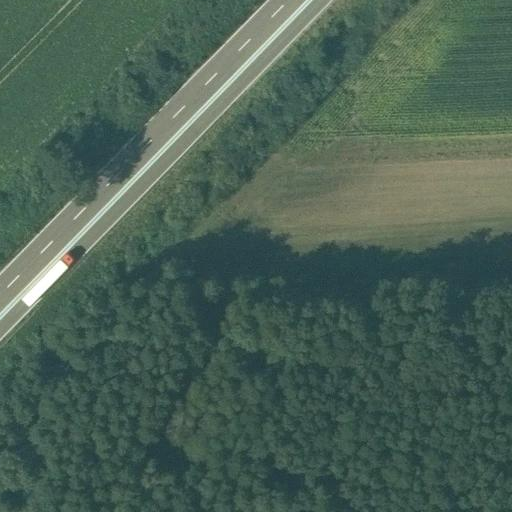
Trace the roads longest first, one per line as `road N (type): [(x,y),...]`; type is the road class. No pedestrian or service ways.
road 1 (trunk): [(0,316),(310,0)]
road 2 (trunk): [(278,0),(0,285)]
